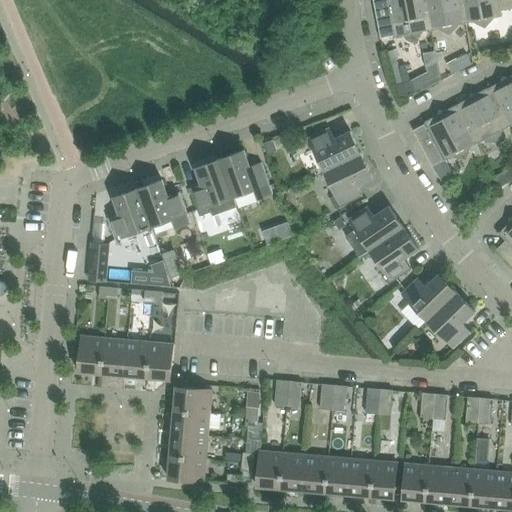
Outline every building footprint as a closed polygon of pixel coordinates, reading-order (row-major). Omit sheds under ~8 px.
[(430,31),(424,0),(373,0),(380,39),(394,37),(395,38),(404,36),(414,41),(422,32),(430,31)] [(466,24),(461,0),(424,0),(430,31),(439,29),(450,35),(458,25),(466,24)] [(511,0),(461,0),(466,24),(474,22),(485,28),(493,19),(502,17),(501,11),(511,9),(511,0)] [(511,76),(488,89),(509,127),(511,125),(511,76)] [(457,105),(477,144),(484,140),(496,142),(501,131),(509,127),(488,89),(457,105)] [(477,144),(457,105),(424,123),(425,124),(413,131),(432,167),(444,185),(447,184),(447,166),(445,161),(453,157),(465,159),(470,148),(477,144)] [(313,150),(324,173),(361,155),(350,132),(335,139),(329,128),(304,140),(310,151),(313,150)] [(273,140),(263,143),(267,155),(277,151),(273,140)] [(244,151),(220,159),(234,198),(255,190),(258,200),(273,194),(262,163),(250,167),(244,151)] [(361,155),(324,173),(335,196),(330,198),(335,210),(362,197),(357,186),(373,178),(361,155)] [(234,198),(220,159),(195,168),(201,185),(189,189),(199,217),(211,213),(212,216),(237,208),(233,198),(234,198)] [(511,168),(494,177),(500,188),(510,183),(511,180),(511,168)] [(138,189),(152,228),(173,220),(176,229),(191,224),(180,193),(168,197),(162,180),(138,189)] [(152,228),(138,189),(113,198),(119,215),(108,219),(116,241),(152,228)] [(360,258),(370,251),(404,228),(389,207),(374,217),(367,207),(348,220),(356,231),(346,238),(360,258)] [(511,220),(498,234),(505,241),(495,251),(511,267),(511,220)] [(404,228),(370,251),(384,272),(381,275),(388,285),(411,270),(404,259),(418,249),(404,228)] [(90,266),(89,280),(101,282),(102,267),(90,266)] [(401,294),(427,322),(457,293),(439,275),(426,287),(418,278),(401,294)] [(99,298),(108,299),(109,288),(100,287),(99,298)] [(109,288),(108,299),(117,300),(118,289),(109,288)] [(145,302),(154,303),(155,292),(145,291),(145,302)] [(155,292),(154,303),(163,304),(164,292),(155,292)] [(457,293),(427,322),(454,349),(471,333),(462,324),(475,312),(457,293)] [(78,372),(101,374),(105,338),(81,336),(78,372)] [(127,340),(105,338),(101,374),(124,376),(127,340)] [(124,376),(147,378),(150,342),(127,340),(124,376)] [(174,344),(150,342),(147,378),(170,380),(174,344)] [(274,406),(287,407),(289,382),(277,380),(274,406)] [(289,382),(287,407),(300,408),(302,383),(289,382)] [(320,410),(332,411),(335,386),(322,384),(320,410)] [(335,386),(332,411),(345,412),(347,387),(335,386)] [(176,387),(174,411),(210,414),(212,391),(176,387)] [(365,414),(378,415),(380,390),(368,388),(365,414)] [(378,415),(391,416),(393,391),(380,390),(378,415)] [(420,418),(433,419),(435,394),(423,393),(420,418)] [(435,394),(433,419),(445,421),(448,395),(435,394)] [(466,422),(478,423),(480,398),(468,397),(466,422)] [(480,398),(478,423),(491,425),(493,399),(480,398)] [(246,417),(258,418),(259,409),(247,408),(246,417)] [(174,411),(172,433),(208,437),(210,414),(174,411)] [(258,418),(246,417),(245,426),(257,427),(258,418)] [(170,456),(206,459),(208,437),(172,433),(170,456)] [(257,487),(280,489),(283,453),(260,451),(257,487)] [(242,462),(254,463),(255,454),(243,453),(242,462)] [(280,489),(303,491),(306,455),(283,453),(280,489)] [(303,491),(326,493),(329,457),(306,455),(303,491)] [(206,459),(170,456),(168,479),(204,483),(206,459)] [(351,459),(329,457),(326,493),(348,495),(351,459)] [(348,495),(371,497),(374,461),(351,459),(348,495)] [(374,461),(371,497),(394,499),(397,463),(374,461)] [(241,471),(253,472),(254,463),(242,462),(241,471)] [(402,500),(426,502),(429,466),(405,464),(402,500)] [(426,502),(448,504),(451,468),(429,466),(426,502)] [(448,504),(471,506),(474,470),(451,468),(448,504)] [(471,506),(494,508),(497,472),(474,470),(471,506)] [(494,508),(511,509),(511,473),(497,472),(494,508)]
